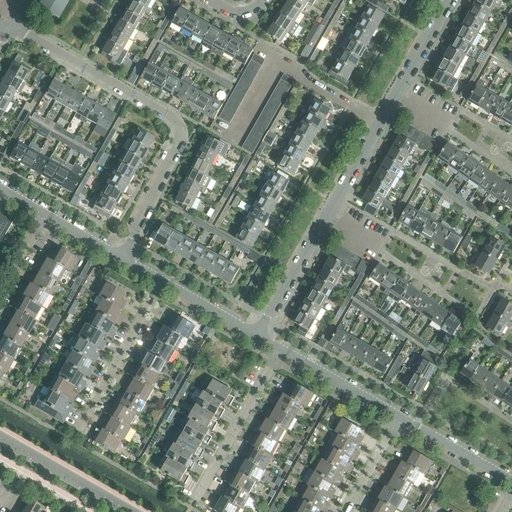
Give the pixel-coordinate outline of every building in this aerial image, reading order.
[(58,19),(68,0),(40,0),(36,7),(58,19)] [(147,8),(132,0),(131,0),(126,10),(141,18),(144,13),(148,15),(151,10),(147,8)] [(151,0),(132,0),(147,8),(151,0)] [(304,0),(288,0),(287,3),(301,12),(307,2),(304,0)] [(475,0),(474,3),(490,12),(494,5),(499,7),(502,0),(475,0)] [(375,5),(386,12),(388,8),(378,2),(375,5)] [(287,3),(280,13),(294,22),(301,12),(287,3)] [(490,12),(474,3),(468,14),(480,20),(484,23),(490,12)] [(330,17),(336,7),(332,4),(326,15),(330,17)] [(345,6),(341,4),(335,15),(339,17),(345,6)] [(369,5),(362,16),(378,25),(385,14),(369,5)] [(171,7),(165,18),(169,21),(175,10),(171,7)] [(179,8),(171,23),(182,29),(190,15),(179,8)] [(141,18),(126,10),(120,20),(135,29),(139,23),(143,25),(146,21),(141,18)] [(294,22),(280,13),(278,11),(272,21),(274,23),(288,32),(293,36),(300,26),(294,22)] [(484,23),(480,20),(468,14),(462,25),(478,34),(484,23)] [(200,20),(190,15),(182,29),(192,35),(200,20)] [(320,25),(324,27),(330,17),(326,15),(320,25)] [(329,26),(333,28),(339,17),(335,15),(329,26)] [(372,36),(378,25),(362,16),(356,27),(372,36)] [(164,31),(169,21),(165,18),(159,29),(164,31)] [(115,31),(130,39),(135,29),(120,20),(115,31)] [(192,35),(203,41),(211,26),(200,20),(192,35)] [(498,31),(502,33),(509,22),(505,20),(498,31)] [(281,42),(288,32),(274,23),(267,33),(277,40),(280,42),(281,42)] [(314,35),(319,38),(324,27),(320,25),(314,35)] [(462,25),(456,36),(472,45),(478,34),(462,25)] [(221,32),(211,26),(203,41),(201,45),(211,51),(213,47),(221,32)] [(322,37),(327,39),(333,28),(329,26),(322,37)] [(372,36),(356,27),(350,38),(366,47),(372,36)] [(158,41),(164,31),(159,29),(154,39),(158,41)] [(124,49),(130,39),(115,31),(109,41),(124,49)] [(492,42),(496,44),(502,33),(498,31),(492,42)] [(232,38),(221,32),(213,47),(224,53),(232,38)] [(313,48),(319,38),(314,35),(312,34),(306,45),(313,48)] [(359,58),(366,47),(350,38),(346,36),(340,47),(344,49),(359,58)] [(456,36),(449,46),(465,56),(469,49),(474,51),(476,47),(472,45),(456,36)] [(327,39),(322,37),(316,48),(320,50),(327,39)] [(171,48),(177,38),(176,38),(172,43),(163,38),(161,42),(171,48)] [(177,38),(171,48),(182,54),(184,50),(174,44),(177,39),(177,38)] [(242,44),(232,38),(224,53),(234,59),(242,44)] [(152,52),(158,41),(154,39),(148,49),(152,52)] [(106,59),(115,64),(117,60),(118,60),(121,54),(125,56),(128,52),(124,49),(109,41),(103,52),(108,55),(106,59)] [(490,55),(496,44),(492,42),(486,53),(490,55)] [(168,54),(170,51),(160,44),(157,50),(141,78),(152,84),(160,69),(159,69),(154,66),(162,53),(163,51),(168,54)] [(253,50),(242,44),(234,59),(245,65),(253,50)] [(306,45),(300,55),(306,59),(313,48),(306,45)] [(465,56),(449,46),(443,57),(459,66),(465,56)] [(320,50),(316,48),(309,61),(315,64),(323,51),(320,50)] [(146,62),(152,52),(148,49),(142,60),(135,56),(146,62)] [(353,69),(359,58),(344,49),(337,60),(353,69)] [(184,50),(182,54),(192,60),(194,56),(184,50)] [(181,56),(170,51),(168,54),(179,60),(181,56)] [(508,64),(510,60),(495,51),(493,55),(508,64)] [(490,55),(486,53),(480,64),(484,66),(490,55)] [(251,60),(262,65),(264,60),(254,54),(251,60)] [(17,55),(13,62),(18,65),(22,58),(17,55)] [(146,62),(135,56),(132,61),(137,64),(134,70),(140,74),(146,62)] [(191,62),(181,56),(179,60),(189,66),(191,62)] [(194,56),(192,60),(203,66),(205,62),(194,56)] [(443,57),(437,68),(453,77),(459,66),(443,57)] [(489,62),(496,65),(501,69),(503,65),(492,58),(489,62)] [(259,71),(262,65),(251,60),(248,65),(259,71)] [(347,80),(353,69),(337,60),(331,71),(347,80)] [(12,62),(6,73),(21,81),(27,71),(12,62)] [(201,68),(191,62),(189,66),(199,72),(201,68)] [(205,62),(203,66),(213,71),(215,68),(205,62)] [(484,66),(480,64),(473,75),(477,77),(484,66)] [(159,69),(160,69),(152,84),(162,89),(170,75),(164,72),(167,67),(162,65),(159,69)] [(259,71),(248,65),(245,70),(256,76),(259,71)] [(511,69),(503,65),(501,69),(511,75),(511,74),(511,69)] [(212,74),(201,68),(199,72),(210,78),(212,74)] [(213,71),(223,77),(226,73),(215,68),(213,71)] [(453,77),(437,68),(431,80),(452,92),(458,80),(453,77)] [(256,76),(245,70),(242,75),(253,81),(256,76)] [(6,73),(0,83),(15,92),(19,94),(25,84),(21,81),(6,73)] [(226,73),(223,77),(234,83),(236,80),(226,73)] [(222,80),(212,74),(210,78),(220,84),(222,80)] [(280,80),(291,85),(294,80),(283,74),(280,80)] [(34,82),(31,87),(38,91),(42,93),(48,82),(50,78),(44,75),(42,78),(38,84),(34,82)] [(170,75),(162,89),(172,95),(180,81),(170,75)] [(253,81),(242,75),(239,80),(250,86),(253,81)] [(471,87),(477,77),(473,75),(467,85),(471,87)] [(180,81),(172,95),(183,101),(191,87),(193,83),(183,77),(180,81)] [(44,95),(55,101),(63,86),(52,80),(44,95)] [(233,86),(222,80),(220,84),(231,90),(233,86)] [(237,86),(247,91),(250,86),(239,80),(237,86)] [(277,85),(288,91),(291,85),(280,80),(277,85)] [(468,101),(479,107),(488,91),(482,88),(484,83),(479,81),(468,101)] [(0,96),(9,102),(15,92),(0,83),(0,96)] [(471,87),(467,85),(466,84),(459,96),(464,99),(471,87)] [(274,90),(285,96),(288,91),(277,85),(274,90)] [(55,101),(65,107),(74,92),(63,86),(55,101)] [(234,91),(244,97),(247,91),(237,86),(234,91)] [(191,87),(183,101),(193,107),(201,93),(191,87)] [(291,101),(298,89),(294,87),(287,98),(291,101)] [(271,95),(282,101),(285,96),(274,90),(271,95)] [(38,91),(32,101),(36,104),(42,93),(38,91)] [(231,96),(241,102),(244,97),(234,91),(231,96)] [(499,98),(488,91),(479,107),(490,114),(499,98)] [(65,107),(75,113),(84,98),(74,92),(65,107)] [(193,107),(203,113),(211,99),(201,93),(193,107)] [(268,100),(279,106),(282,101),(271,95),(268,100)] [(0,110),(3,113),(9,102),(0,96),(0,110)] [(227,102),(238,108),(241,102),(231,96),(227,102)] [(78,120),(83,123),(86,119),(94,104),(84,98),(75,113),(81,116),(78,120)] [(287,98),(281,109),(285,111),(291,101),(287,98)] [(490,114),(500,120),(510,104),(499,98),(490,114)] [(211,99),(203,113),(214,119),(222,105),(211,99)] [(315,99),(309,110),(325,120),(331,108),(315,99)] [(500,120),(511,126),(511,124),(511,99),(510,104),(500,120)] [(265,106),(276,112),(279,106),(268,100),(265,106)] [(30,114),(36,104),(32,101),(30,104),(26,102),(22,109),(26,111),(26,112),(30,114)] [(224,107),(235,113),(238,108),(227,102),(224,107)] [(86,119),(96,125),(105,110),(94,104),(86,119)] [(262,111),(273,117),(276,112),(265,106),(262,111)] [(221,112),(232,118),(235,113),(224,107),(221,112)] [(275,120),(279,122),(285,111),(281,109),(275,120)] [(105,110),(96,125),(107,131),(115,116),(105,110)] [(318,130),(325,120),(309,110),(303,121),(318,130)] [(259,116),(270,122),(273,117),(262,111),(259,116)] [(24,124),(30,114),(26,112),(20,122),(24,124)] [(218,118),(219,118),(229,123),(232,118),(221,112),(218,118)] [(31,117),(42,123),(45,118),(44,119),(33,113),(31,117)] [(267,127),(270,122),(259,116),(256,121),(267,127)] [(111,129),(115,131),(122,120),(118,117),(111,129)] [(42,123),(52,129),(55,124),(45,118),(42,123)] [(27,124),(38,130),(41,126),(30,120),(27,124)] [(279,122),(275,120),(269,131),(273,133),(279,122)] [(254,127),(264,132),(267,127),(256,121),(254,127)] [(303,121),(296,132),(312,141),(318,130),(303,121)] [(18,135),(24,124),(20,122),(14,132),(18,135)] [(52,129),(63,135),(65,131),(62,129),(62,128),(55,124),(52,129)] [(400,135),(405,138),(411,127),(406,124),(400,135)] [(51,132),(41,126),(38,130),(49,136),(51,132)] [(261,138),(264,132),(254,127),(250,132),(261,138)] [(405,138),(410,141),(416,130),(411,127),(405,138)] [(105,140),(109,142),(115,131),(111,129),(105,140)] [(132,140),(147,149),(154,138),(138,129),(132,140)] [(416,130),(410,141),(414,143),(420,133),(416,130)] [(75,137),(65,131),(63,135),(73,141),(75,137)] [(273,133),(269,131),(262,142),(266,144),(271,147),(274,141),(269,139),(273,133)] [(14,132),(8,143),(12,145),(18,135),(14,132)] [(51,132),(49,136),(59,142),(61,138),(51,132)] [(247,137),(258,143),(261,138),(250,132),(247,137)] [(306,152),(312,141),(296,132),(290,143),(306,152)] [(414,143),(415,144),(419,146),(425,135),(420,133),(414,143)] [(399,135),(393,146),(409,155),(415,144),(414,143),(410,141),(405,138),(400,135),(399,135)] [(425,135),(419,146),(424,149),(430,138),(425,135)] [(73,141),(84,147),(86,143),(82,141),(83,140),(76,136),(75,137),(73,141)] [(208,136),(202,147),(217,155),(223,157),(229,145),(221,141),(221,142),(208,136)] [(244,143),(255,149),(258,143),(247,137),(244,143)] [(72,144),(61,138),(59,142),(69,148),(72,144)] [(430,138),(424,149),(429,151),(435,141),(430,138)] [(0,141),(0,145),(2,147),(0,150),(0,153),(5,156),(6,157),(12,145),(8,143),(1,139),(0,141)] [(99,151),(103,153),(109,142),(105,140),(99,151)] [(125,152),(141,161),(147,149),(132,140),(125,152)] [(429,151),(429,152),(434,154),(440,144),(435,141),(429,151)] [(266,144),(262,142),(256,153),(260,156),(266,144)] [(17,143),(8,157),(19,164),(28,149),(17,143)] [(86,143),(84,147),(94,153),(97,149),(86,143)] [(241,148),(252,154),(255,149),(244,143),(241,148)] [(290,143),(284,154),(300,163),(306,152),(290,143)] [(438,158),(448,165),(459,150),(448,143),(438,158)] [(28,149),(19,164),(30,169),(38,155),(40,150),(30,144),(28,149)] [(72,144),(69,148),(80,154),(82,150),(72,144)] [(409,155),(393,146),(387,157),(403,166),(409,155)] [(197,158),(212,165),(217,155),(202,147),(197,158)] [(93,156),(82,150),(80,154),(90,160),(93,156)] [(469,157),(459,150),(448,165),(459,172),(469,157)] [(93,162),(97,164),(103,153),(99,151),(93,162)] [(141,161),(125,152),(118,163),(134,172),(141,161)] [(427,165),(434,154),(429,152),(423,163),(427,165)] [(293,174),(300,163),(284,154),(277,165),(293,174)] [(48,161),(38,155),(30,169),(40,175),(48,161)] [(48,161),(40,175),(50,181),(59,167),(62,161),(51,155),(48,161)] [(240,166),(244,168),(251,157),(246,155),(240,166)] [(396,177),(403,166),(387,157),(380,167),(396,177)] [(479,164),(469,157),(459,172),(469,179),(479,164)] [(212,165),(197,158),(192,169),(207,176),(212,165)] [(252,160),(246,171),(250,174),(256,162),(252,160)] [(59,167),(50,181),(61,187),(72,167),(62,161),(59,167)] [(86,173),(90,175),(97,164),(93,162),(86,173)] [(118,163),(112,175),(128,184),(134,172),(118,163)] [(421,176),(427,165),(423,163),(417,174),(421,176)] [(72,167),(61,187),(71,193),(85,170),(74,164),(72,167)] [(489,172),(479,164),(469,179),(479,186),(489,172)] [(238,178),(244,168),(240,166),(234,176),(238,178)] [(390,188),(396,177),(380,167),(374,178),(390,188)] [(207,176),(192,169),(186,179),(202,187),(202,186),(206,189),(212,178),(207,176)] [(239,182),(243,185),(250,174),(246,171),(239,182)] [(274,172),(267,184),(283,192),(289,181),(274,172)] [(489,172),(479,186),(489,194),(500,179),(489,172)] [(90,175),(86,173),(80,184),(84,186),(90,175)] [(424,177),(434,185),(437,181),(426,173),(424,177)] [(415,187),(421,176),(417,174),(411,185),(415,187)] [(121,195),(128,184),(112,175),(105,186),(121,195)] [(234,176),(228,186),(232,189),(238,178),(234,176)] [(384,198),(390,188),(374,178),(368,189),(384,198)] [(181,190),(196,198),(199,192),(204,194),(206,189),(202,186),(202,187),(186,179),(181,190)] [(500,179),(489,194),(500,201),(510,186),(500,179)] [(431,191),(433,187),(422,180),(420,184),(431,191)] [(437,181),(434,185),(445,192),(447,188),(437,181)] [(239,182),(233,193),(237,195),(243,185),(239,182)] [(84,186),(80,184),(74,195),(78,197),(84,186)] [(283,192),(267,184),(261,194),(276,203),(283,192)] [(408,198),(415,187),(411,185),(404,196),(408,198)] [(105,186),(99,198),(114,207),(121,195),(105,186)] [(226,199),(232,189),(228,186),(222,197),(226,199)] [(511,187),(510,186),(500,201),(510,208),(511,204),(511,187)] [(443,195),(433,187),(431,191),(441,198),(443,195)] [(445,192),(455,199),(458,195),(447,188),(445,192)] [(377,210),(384,198),(368,189),(361,201),(377,210)] [(191,209),(196,198),(181,190),(176,201),(191,209)] [(231,206),(237,195),(233,193),(227,204),(231,206)] [(270,214),(276,203),(261,194),(255,205),(270,214)] [(454,202),(443,195),(441,198),(451,206),(454,202)] [(458,195),(455,199),(465,206),(468,202),(458,195)] [(396,206),(401,208),(402,209),(408,198),(404,196),(398,206),(396,205),(396,206)] [(216,207),(218,208),(220,210),(226,199),(222,197),(216,207)] [(93,208),(92,209),(108,218),(114,207),(99,198),(93,208)] [(451,206),(455,208),(462,213),(464,209),(454,202),(451,206)] [(476,213),(478,210),(468,202),(465,206),(476,213)] [(227,204),(221,215),(225,217),(231,206),(227,204)] [(264,225),(270,214),(255,205),(248,216),(264,225)] [(402,209),(401,208),(396,206),(390,217),(396,220),(402,209)] [(398,221),(409,228),(418,212),(407,206),(398,221)] [(173,207),(171,210),(182,216),(184,213),(173,207)] [(220,210),(218,208),(216,207),(214,211),(210,208),(206,215),(210,218),(208,223),(212,225),(214,220),(220,210)] [(464,209),(462,213),(472,220),(475,216),(464,209)] [(478,210),(476,213),(486,220),(489,217),(478,210)] [(409,228),(420,234),(429,219),(418,212),(409,228)] [(195,219),(184,213),(182,216),(193,223),(195,219)] [(433,213),(429,219),(420,234),(431,240),(440,225),(434,221),(438,216),(433,213)] [(0,241),(11,222),(0,215),(0,241)] [(218,229),(225,217),(221,215),(214,226),(218,229)] [(248,216),(242,227),(258,236),(264,225),(248,216)] [(489,217),(486,220),(496,228),(499,224),(489,217)] [(206,225),(195,219),(193,223),(204,229),(206,225)] [(442,221),(440,225),(431,240),(442,247),(451,231),(453,227),(442,221)] [(154,240),(165,247),(174,231),(163,224),(154,240)] [(499,224),(496,228),(507,235),(509,231),(499,224)] [(217,231),(206,225),(204,229),(215,235),(217,231)] [(242,227),(236,238),(251,247),(258,236),(242,227)] [(165,247),(176,253),(185,237),(174,231),(165,247)] [(228,238),(217,231),(215,235),(226,241),(228,238)] [(462,237),(451,231),(442,247),(453,253),(462,237)] [(464,241),(469,244),(472,239),(467,235),(464,241)] [(196,243),(185,237),(176,253),(187,259),(196,243)] [(239,244),(228,238),(226,241),(237,247),(239,244)] [(491,238),(483,252),(496,259),(497,260),(505,246),(491,238)] [(469,244),(464,241),(461,246),(466,249),(469,244)] [(207,250),(196,243),(187,259),(198,265),(207,250)] [(257,254),(239,244),(237,247),(248,253),(246,257),(253,261),(257,254)] [(342,248),(338,246),(332,256),(336,259),(342,248)] [(45,257),(46,258),(64,269),(69,272),(77,258),(58,248),(55,253),(52,251),(51,253),(48,252),(45,257)] [(336,259),(341,262),(347,251),(342,248),(336,259)] [(218,256),(207,250),(198,265),(208,272),(218,256)] [(341,262),(346,264),(352,254),(347,251),(341,262)] [(497,260),(496,259),(483,252),(475,265),(489,274),(497,260)] [(346,264),(347,265),(351,267),(357,257),(352,254),(346,264)] [(228,262),(218,256),(208,272),(219,278),(228,262)] [(331,256),(325,267),(341,276),(344,270),(348,272),(351,267),(347,265),(346,264),(341,262),(336,259),(332,256),(331,256)] [(351,267),(356,270),(362,260),(357,257),(351,267)] [(33,269),(39,272),(57,282),(64,269),(46,258),(44,264),(41,262),(40,264),(37,262),(33,269)] [(83,279),(86,273),(90,266),(93,261),(90,259),(87,264),(83,271),(79,277),(83,279)] [(356,270),(361,273),(364,275),(370,264),(362,260),(356,270)] [(240,268),(228,262),(219,278),(231,284),(240,268)] [(370,278),(380,285),(389,271),(379,264),(376,262),(371,269),(374,271),(370,278)] [(334,287),(341,276),(325,267),(319,278),(334,287)] [(391,292),(390,292),(400,278),(389,271),(380,285),(386,289),(383,293),(388,296),(391,292)] [(49,295),(57,282),(39,272),(36,277),(33,275),(32,277),(29,276),(26,282),(29,284),(47,294),(49,295)] [(364,275),(361,273),(354,284),(358,286),(364,275)] [(328,298),(334,287),(319,278),(312,289),(328,298)] [(410,286),(400,278),(390,292),(391,292),(400,299),(410,286)] [(79,286),(73,283),(70,289),(72,290),(75,292),(79,286)] [(123,294),(105,283),(97,296),(101,299),(120,310),(121,310),(125,304),(122,302),(123,300),(120,299),(123,294)] [(40,307),(47,294),(29,284),(26,288),(23,287),(22,289),(19,287),(16,293),(21,297),(40,307)] [(352,297),(358,286),(354,284),(348,295),(352,297)] [(411,306),(420,293),(410,286),(400,299),(411,306)] [(322,309),(328,298),(312,289),(306,300),(322,309)] [(431,300),(420,293),(411,306),(416,310),(415,313),(419,316),(421,314),(431,300)] [(355,298),(365,306),(368,302),(357,294),(355,298)] [(352,297),(348,295),(341,306),(345,308),(352,297)] [(9,306),(16,311),(32,320),(40,307),(21,297),(19,301),(16,300),(15,302),(12,300),(9,306)] [(117,315),(120,310),(101,299),(94,312),(113,323),(117,325),(121,319),(119,318),(120,316),(117,315)] [(511,304),(502,299),(496,311),(494,313),(496,314),(509,321),(511,315),(511,304)] [(306,300),(300,311),(315,320),(322,309),(306,300)] [(431,300),(421,314),(431,321),(441,307),(431,300)] [(364,308),(353,301),(351,305),(362,312),(364,308)] [(365,306),(376,313),(378,309),(368,302),(365,306)] [(335,317),(339,319),(345,308),(341,306),(335,317)] [(431,321),(442,328),(451,314),(441,307),(431,321)] [(374,315),(364,308),(362,312),(372,319),(374,315)] [(376,313),(386,320),(388,316),(378,309),(376,313)] [(34,321),(32,320),(16,311),(13,316),(11,314),(10,316),(7,315),(4,321),(9,323),(27,334),(34,321)] [(307,334),(315,320),(300,311),(293,322),(301,326),(299,330),(307,334)] [(110,327),(113,323),(94,312),(86,325),(103,334),(110,339),(114,332),(111,331),(112,329),(110,327)] [(72,317),(67,313),(63,320),(69,323),(72,317)] [(511,322),(509,321),(496,314),(494,313),(487,327),(501,335),(506,326),(510,329),(511,325),(511,322)] [(462,322),(451,314),(442,328),(448,332),(445,335),(453,341),(462,329),(459,326),(462,322)] [(53,331),(55,327),(60,318),(54,315),(46,328),(50,330),(53,331)] [(187,339),(195,326),(176,315),(173,320),(170,319),(167,320),(163,326),(164,326),(183,337),(187,339)] [(385,323),(374,315),(372,319),(382,327),(385,323)] [(388,316),(386,320),(396,327),(399,324),(388,316)] [(328,326),(327,327),(333,330),(339,319),(335,317),(329,327),(328,326)] [(0,328),(0,336),(17,346),(19,347),(27,334),(9,323),(6,329),(3,327),(2,329),(0,328)] [(337,328),(329,343),(340,349),(349,335),(343,331),(346,326),(340,323),(337,328)] [(382,327),(393,334),(395,330),(385,323),(382,327)] [(84,324),(77,337),(96,347),(101,350),(104,345),(102,343),(103,341),(100,339),(103,334),(86,325),(84,324)] [(396,327),(407,335),(409,331),(399,324),(396,327)] [(175,350),(183,337),(164,326),(161,331),(159,330),(158,332),(155,330),(151,337),(156,340),(175,350)] [(326,341),(333,330),(327,327),(321,338),(326,341)] [(395,330),(393,334),(403,341),(406,337),(395,330)] [(409,331),(407,335),(417,342),(419,338),(409,331)] [(359,341),(349,335),(340,349),(351,355),(359,341)] [(0,353),(10,359),(17,346),(0,336),(0,353)] [(93,352),(96,347),(77,337),(69,350),(72,351),(90,362),(93,363),(96,357),(94,356),(95,354),(93,352)] [(430,345),(419,338),(417,342),(427,349),(430,345)] [(482,342),(492,349),(495,345),(484,338),(482,342)] [(168,363),(175,350),(156,340),(154,344),(151,343),(150,345),(148,343),(144,350),(147,351),(165,362),(168,363)] [(351,355),(362,362),(370,347),(359,341),(351,355)] [(430,345),(427,349),(438,356),(440,353),(430,345)] [(492,349),(502,356),(505,352),(495,345),(492,349)] [(362,362),(373,368),(381,354),(370,347),(362,362)] [(72,351),(64,364),(83,375),(88,378),(91,372),(89,370),(90,368),(88,366),(90,362),(72,351)] [(138,355),(134,361),(140,364),(158,375),(165,362),(147,351),(144,356),(142,354),(141,356),(138,355)] [(511,357),(505,352),(502,356),(511,362),(511,357)] [(12,360),(10,359),(0,353),(0,370),(2,372),(5,374),(12,360)] [(373,368),(384,374),(392,360),(381,354),(373,368)] [(398,357),(395,362),(400,365),(403,360),(398,357)] [(411,364),(408,369),(428,381),(436,367),(422,359),(417,368),(411,364)] [(470,359),(460,373),(471,380),(480,366),(470,359)] [(395,362),(387,376),(392,379),(400,365),(395,362)] [(80,380),(83,375),(64,364),(56,377),(73,386),(80,391),(84,384),(82,383),(83,381),(80,380)] [(151,387),(158,375),(140,364),(137,368),(134,367),(133,369),(131,367),(127,374),(134,378),(151,387)] [(490,374),(480,366),(471,380),(481,387),(490,374)] [(408,369),(405,375),(411,378),(406,387),(420,395),(428,381),(408,369)] [(481,387),(492,394),(501,381),(490,374),(481,387)] [(73,386),(56,377),(54,376),(47,389),(49,390),(68,401),(71,402),(74,396),(72,395),(73,393),(70,391),(73,386)] [(125,382),(122,388),(127,391),(146,402),(153,389),(151,387),(134,378),(132,383),(129,381),(128,384),(125,382)] [(213,380),(205,393),(222,402),(229,406),(233,400),(230,399),(231,397),(229,395),(231,390),(213,380)] [(492,394),(502,401),(511,388),(501,381),(492,394)] [(286,388),(282,393),(283,394),(302,405),(307,407),(314,394),(295,383),(292,388),(289,387),(288,389),(286,388)] [(511,386),(511,388),(502,401),(511,408),(511,386)] [(33,407),(62,423),(69,411),(66,409),(68,407),(65,405),(68,401),(49,390),(45,397),(43,397),(40,398),(37,400),(33,407)] [(138,415),(146,402),(127,391),(124,396),(121,394),(120,396),(118,395),(114,401),(117,403),(135,414),(138,415)] [(222,408),(219,407),(222,402),(205,393),(203,391),(195,405),(214,415),(220,418),(223,413),(221,411),(222,408)] [(295,418),(302,405),(283,394),(281,399),(278,397),(277,399),(274,397),(270,404),(276,407),(295,418)] [(128,427),(135,414),(117,403),(114,407),(112,406),(110,408),(108,407),(104,413),(112,417),(128,427)] [(188,418),(190,419),(209,429),(212,431),(216,425),(213,423),(214,421),(211,420),(214,415),(195,405),(188,418)] [(287,431),(295,418),(276,407),(273,411),(270,410),(269,412),(266,411),(263,417),(268,420),(285,429),(287,431)] [(99,427),(102,429),(121,439),(123,441),(131,428),(128,427),(112,417),(109,422),(106,420),(105,422),(102,421),(99,427)] [(361,429),(342,418),(335,432),(340,435),(358,445),(359,446),(363,439),(360,438),(361,436),(358,434),(361,429)] [(206,434),(209,429),(190,419),(183,432),(201,442),(207,445),(210,439),(207,438),(209,436),(206,434)] [(277,443),(285,429),(268,420),(265,424),(262,422),(260,425),(257,423),(253,429),(260,433),(277,443)] [(113,453),(121,439),(102,429),(99,434),(97,432),(96,434),(93,433),(89,439),(113,453)] [(183,432),(175,445),(192,454),(199,459),(203,452),(200,451),(201,449),(198,447),(201,442),(183,432)] [(246,442),(253,446),(270,456),(277,443),(260,433),(257,437),(254,435),(253,437),(250,435),(246,442)] [(340,435),(333,448),(350,458),(356,461),(359,455),(356,453),(358,451),(355,450),(358,445),(340,435)] [(165,457),(167,458),(186,468),(190,470),(193,464),(190,463),(192,460),(189,459),(192,454),(175,445),(173,443),(165,457)] [(292,450),(295,452),(298,454),(302,447),(296,444),(292,450)] [(272,457),(270,456),(253,446),(250,451),(247,449),(246,451),(244,450),(240,455),(246,459),(265,469),(272,457)] [(348,462),(350,458),(333,448),(325,461),(341,470),(348,474),(351,468),(349,466),(350,464),(348,462)] [(407,456),(405,455),(401,461),(402,462),(420,473),(425,475),(433,462),(414,451),(411,456),(408,454),(407,456)] [(184,473),(186,468),(167,458),(160,471),(184,485),(188,478),(185,477),(186,475),(184,473)] [(257,483),(265,469),(246,459),(243,464),(240,462),(239,464),(236,463),(233,469),(237,472),(255,481),(257,483)] [(322,459),(315,472),(333,483),(338,486),(341,480),(339,478),(340,476),(338,475),(341,470),(325,461),(322,459)] [(413,485),(420,473),(402,462),(399,467),(396,465),(395,467),(392,466),(389,471),(395,474),(413,485)] [(227,474),(223,481),(231,485),(247,494),(255,481),(237,472),(235,476),(231,474),(230,476),(227,474)] [(333,489),(330,488),(333,483),(315,472),(307,485),(310,487),(328,497),(330,499),(334,492),(331,491),(333,489)] [(406,499),(413,485),(395,474),(392,480),(389,478),(388,480),(385,479),(382,484),(385,486),(403,497),(406,499)] [(222,488),(218,495),(222,498),(240,508),(244,510),(247,508),(253,499),(252,497),(250,496),(247,494),(231,485),(228,489),(225,488),(224,490),(222,488)] [(396,510),(403,497),(385,486),(382,491),(380,490),(378,492),(375,490),(372,496),(377,499),(396,510)] [(310,487),(303,499),(320,510),(324,511),(325,511),(329,507),(326,506),(328,503),(325,502),(328,497),(310,487)] [(24,509),(29,511),(43,511),(46,508),(24,496),(22,501),(26,503),(25,503),(27,504),(24,509)] [(212,501),(208,507),(216,511),(237,511),(240,508),(222,498),(220,502),(216,500),(215,503),(212,501)] [(295,511),(318,511),(320,510),(303,499),(295,511)] [(394,511),(396,510),(377,499),(374,505),(372,503),(371,505),(368,503),(364,509),(368,511),(394,511)]
